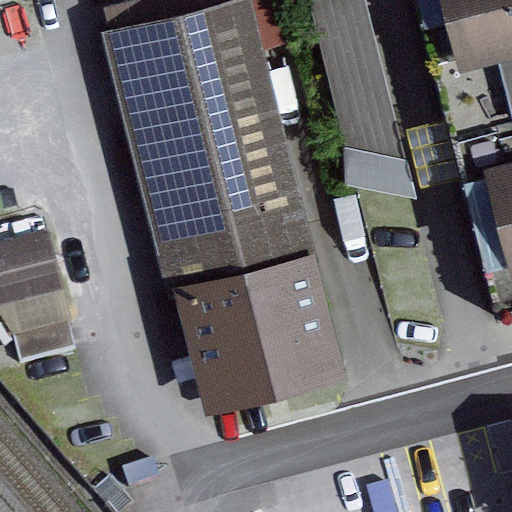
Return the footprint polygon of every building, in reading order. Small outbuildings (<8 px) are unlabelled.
[(245,0),(236,0),(101,33),(195,410),(339,375),(245,0)] [(370,9),(324,0),(321,0),(363,196),(422,209),(370,9)] [(510,83),(511,90),(511,0),(435,0),(462,96),(510,83)] [(511,188),(488,195),(511,280),(511,188)] [(47,256),(0,268),(0,306),(10,342),(67,326),(47,256)] [(67,326),(10,342),(18,370),(75,354),(67,326)]
